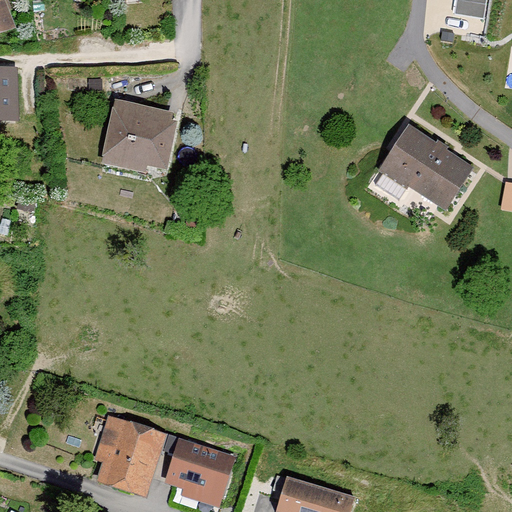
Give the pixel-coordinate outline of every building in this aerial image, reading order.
[(0,0),(0,40),(19,32),(6,2),(9,0),(0,0)] [(457,0),(455,17),(484,21),(487,0),(457,0)] [(17,74),(0,74),(0,126),(18,126),(17,74)] [(174,118),(116,106),(103,169),(146,178),(148,172),(168,176),(178,128),(172,126),(174,118)] [(409,131),(380,175),(446,217),(475,174),(409,131)] [(501,214),(511,215),(511,186),(505,186),(501,214)] [(168,432),(108,414),(95,458),(102,460),(96,478),(149,494),(168,432)] [(237,456),(179,437),(165,481),(184,487),(182,494),(220,506),(237,456)] [(287,474),(276,510),(281,511),(350,511),(355,495),(287,474)]
